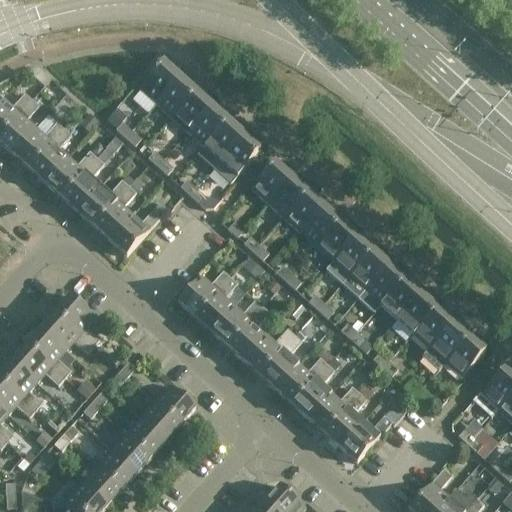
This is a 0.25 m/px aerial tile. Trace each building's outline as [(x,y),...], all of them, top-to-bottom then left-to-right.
[(139,91),(156,107),(179,81),(162,66),(139,91)] [(24,97),(31,103),(50,82),(43,76),(34,86),(24,97)] [(179,81),(156,107),(172,121),(195,95),(179,81)] [(195,95),(172,121),(188,136),(211,109),(195,95)] [(12,110),(0,99),(0,138),(31,103),(24,97),(12,110)] [(31,103),(0,138),(0,146),(12,157),(36,131),(27,123),(39,110),(38,109),(41,105),(38,102),(34,106),(31,103)] [(211,109),(188,136),(204,150),(227,124),(211,109)] [(89,117),(82,125),(91,133),(98,125),(89,117)] [(110,117),(105,122),(116,132),(115,133),(125,141),(131,134),(122,125),(121,127),(110,117)] [(213,172),(243,138),(227,124),(204,150),(197,158),(213,172)] [(36,131),(12,157),(28,171),(64,132),(57,126),(45,139),(36,131)] [(64,132),(28,171),(45,186),(68,160),(59,152),(71,139),(64,132)] [(131,134),(125,141),(134,150),(140,143),(131,134)] [(260,153),(243,138),(213,172),(230,187),(260,153)] [(124,162),(131,155),(119,144),(112,151),(124,162)] [(154,154),(147,161),(166,178),(173,171),(154,154)] [(68,160),(45,186),(61,201),(96,161),(89,155),(77,168),(68,160)] [(96,161),(61,201),(77,215),(100,189),(92,181),(104,168),(96,161)] [(250,192),(267,207),(291,181),(274,166),(250,192)] [(291,181),(267,207),(283,221),(307,195),(291,181)] [(180,190),(199,207),(205,200),(186,183),(180,190)] [(100,189),(77,215),(93,230),(128,190),(121,184),(109,197),(100,189)] [(128,190),(93,230),(109,244),(133,218),(124,210),(136,197),(128,190)] [(307,195),(283,221),(299,236),(323,210),(307,195)] [(323,210),(299,236),(316,250),(339,224),(323,210)] [(133,218),(109,244),(126,259),(161,220),(153,213),(142,226),(133,218)] [(339,224),(316,250),(332,265),(355,238),(339,224)] [(233,226),(227,233),(237,241),(243,234),(233,226)] [(342,286),(371,253),(355,238),(332,265),(326,271),(342,286)] [(252,256),(259,249),(249,240),(243,247),(252,256)] [(252,256),(262,264),(268,257),(259,249),(252,256)] [(358,300),(388,267),(371,253),(342,286),(358,300)] [(264,274),(249,261),(241,270),(256,283),(264,274)] [(380,308),(404,282),(388,267),(358,300),(374,315),(380,308)] [(285,285),(291,278),(281,269),(275,276),(285,285)] [(178,305),(194,320),(230,281),(223,275),(211,288),(201,279),(178,305)] [(234,276),(230,281),(194,320),(211,335),(234,309),(225,301),(237,288),(236,287),(241,282),(234,276)] [(285,285),(294,293),(300,286),(291,278),(285,285)] [(404,282),(380,308),(396,323),(420,296),(404,282)] [(420,296),(396,323),(413,337),(436,311),(420,296)] [(70,298),(55,315),(93,350),(100,343),(86,331),(95,321),(70,298)] [(308,305),(327,322),(333,315),(314,298),(308,305)] [(234,309),(211,335),(227,349),(262,310),(265,306),(259,300),(255,304),(255,303),(243,317),(234,309)] [(262,310),(227,349),(243,364),(266,338),(257,330),(269,316),(262,310)] [(436,311),(413,337),(429,351),(452,325),(436,311)] [(93,350),(55,315),(40,331),(65,354),(73,345),(87,357),(93,350)] [(445,366),(468,340),(452,325),(429,351),(422,359),(438,373),(445,366)] [(346,327),(340,334),(349,343),(356,336),(346,327)] [(65,354),(40,331),(26,347),(64,382),(71,375),(57,363),(65,354)] [(266,338),(243,364),(259,378),(294,339),(287,332),(275,346),(266,338)] [(331,350),(338,341),(330,334),(323,342),(331,350)] [(356,336),(349,343),(359,351),(365,344),(356,336)] [(294,339),(259,378),(275,393),(298,367),(289,359),(301,345),(294,339)] [(468,340),(445,366),(462,381),(485,355),(468,340)] [(64,382),(26,347),(11,364),(37,386),(44,377),(58,389),(64,382)] [(372,363),(391,380),(397,373),(378,356),(372,363)] [(298,367),(275,393),(291,407),(327,368),(320,362),(308,375),(298,367)] [(37,386),(11,364),(0,376),(0,382),(35,414),(42,407),(29,395),(37,386)] [(120,374),(127,380),(135,371),(128,365),(120,374)] [(327,368),(291,407),(308,422),(331,396),(322,388),(334,375),(327,368)] [(481,398),(498,413),(511,397),(511,379),(504,372),(481,398)] [(120,374),(111,383),(119,390),(127,380),(120,374)] [(35,414),(0,382),(0,411),(8,418),(16,409),(29,421),(35,414)] [(404,392),(423,409),(430,401),(411,385),(404,392)] [(170,388),(155,405),(180,428),(195,411),(170,388)] [(354,417),(366,403),(373,396),(366,389),(359,397),(324,436),(340,451),(363,425),(354,417)] [(331,396),(308,422),(324,436),(359,397),(352,390),(340,404),(331,396)] [(91,406),(98,413),(107,403),(100,397),(91,406)] [(511,397),(498,413),(511,426),(511,397)] [(180,428),(155,405),(141,421),(166,444),(180,428)] [(91,406),(83,415),(90,422),(98,413),(91,406)] [(0,426),(8,418),(0,411),(0,440),(7,446),(13,439),(0,427),(0,426)] [(363,425),(340,451),(357,466),(392,426),(391,425),(395,421),(388,414),(372,433),(363,425)] [(166,444),(141,421),(126,437),(151,460),(166,444)] [(78,436),(70,429),(62,438),(70,445),(78,436)] [(467,448),(473,441),(464,432),(457,439),(467,448)] [(126,437),(112,453),(137,476),(151,460),(126,437)] [(70,445),(62,438),(54,448),(61,454),(70,445)] [(467,448),(476,457),(483,449),(473,441),(467,448)] [(137,476),(112,453),(97,469),(123,492),(137,476)] [(496,461),(489,468),(499,477),(505,470),(496,461)] [(97,469),(83,485),(108,508),(123,492),(97,469)] [(511,475),(505,470),(499,477),(508,485),(511,481),(511,475)] [(408,511),(438,511),(448,501),(439,493),(451,480),(443,472),(408,511)] [(83,485),(62,509),(70,511),(104,511),(108,508),(83,485)] [(15,486),(14,487),(5,487),(6,501),(16,500),(15,486)] [(280,488),(265,505),(272,511),(304,511),(305,511),(280,488)] [(467,511),(476,502),(469,496),(465,500),(456,492),(448,501),(438,511),(467,511)] [(16,500),(6,501),(6,511),(15,511),(16,511),(16,500)] [(476,502),(467,511),(480,511),(484,509),(476,502)]
